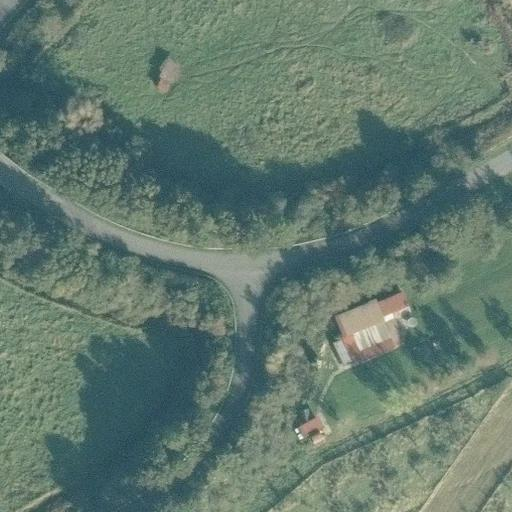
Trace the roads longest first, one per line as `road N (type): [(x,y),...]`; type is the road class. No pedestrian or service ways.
road 1 (unclassified): [(511,157),(377,236),(245,267)]
road 2 (residential): [(134,511),(198,463),(234,405),(247,346),(245,267)]
road 3 (unclassified): [(245,267),(132,245),(48,204),(0,169)]
